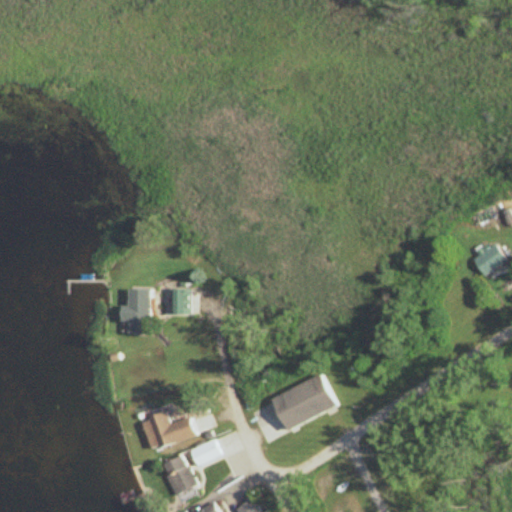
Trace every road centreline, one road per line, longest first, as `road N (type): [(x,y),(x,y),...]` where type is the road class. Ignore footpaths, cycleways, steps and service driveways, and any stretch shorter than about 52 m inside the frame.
road 1 (residential): [(283,476),(511,333)]
road 2 (residential): [(283,476),(263,467),(237,411),(222,291)]
